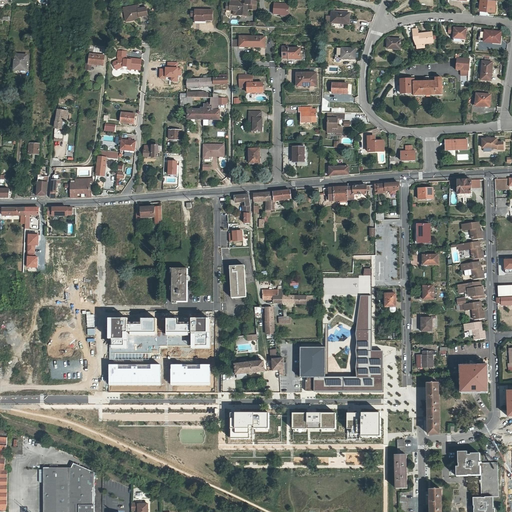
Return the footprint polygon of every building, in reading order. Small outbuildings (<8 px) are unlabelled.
[(491,11),(498,11),(498,1),(484,0),(483,15),(491,16),(491,11)] [(236,11),(239,11),(239,16),(248,16),(249,10),(249,4),(247,4),(242,4),(242,2),(232,1),(232,3),(231,10),(236,11)] [(258,2),(247,1),(247,4),(249,4),(256,5),(255,10),(258,10),(258,2)] [(281,15),(288,15),(289,4),(275,3),(274,14),(281,15)] [(136,5),(122,7),(124,18),(132,17),(133,19),(139,18),(139,17),(147,15),(146,7),(138,8),(137,9),(136,5)] [(197,22),(206,22),(206,21),(215,21),(215,11),(197,11),(197,22)] [(349,14),(332,12),(332,22),(348,23),(349,14)] [(468,28),(457,27),(456,37),(467,38),(468,28)] [(480,42),(498,44),(499,39),(502,39),(502,32),(481,30),(480,42)] [(420,35),(420,44),(426,44),(434,43),(434,33),(420,34),(420,35)] [(253,48),(253,37),(240,37),(240,48),(253,48)] [(253,37),(253,48),(265,48),(265,37),(253,37)] [(388,43),(388,49),(393,49),(393,47),(400,46),(400,38),(390,39),(390,38),(387,38),(386,38),(386,43),(388,43)] [(288,59),(288,61),(300,61),(300,49),(288,49),(288,48),(283,48),(283,59),(288,59)] [(355,51),(341,50),(341,61),(351,61),(350,59),(354,59),(355,51)] [(126,52),(117,51),(117,57),(118,60),(116,60),(112,62),(112,63),(115,70),(123,67),(130,68),(130,69),(140,70),(141,60),(129,59),(129,60),(125,60),(125,58),(126,52)] [(103,65),(104,55),(90,53),(89,63),(91,63),(103,65)] [(27,72),(28,56),(16,56),(15,71),(27,72)] [(470,59),(458,59),(457,71),(461,71),(461,76),(468,76),(470,59)] [(492,63),(482,62),(481,81),(489,82),(490,68),(492,68),(492,63)] [(297,87),(310,87),(310,74),(297,74),(297,87)] [(213,78),(214,85),(228,84),(228,75),(219,75),(219,78),(213,78)] [(239,85),(247,85),(247,94),(263,93),(263,84),(253,84),(252,76),(239,76),(239,85)] [(214,85),(213,78),(206,79),(206,77),(203,77),(203,79),(186,80),(186,88),(214,87),(214,85)] [(414,79),(400,79),(401,85),(401,93),(401,94),(414,93),(414,96),(455,94),(455,77),(435,78),(435,81),(427,81),(423,82),(414,82),(414,79)] [(347,86),(333,86),(332,96),(342,96),(343,95),(346,95),(347,86)] [(490,96),(476,95),(476,106),(489,107),(490,96)] [(196,98),(187,98),(180,97),(180,106),(192,106),(192,101),(200,100),(200,98),(196,98)] [(203,111),(203,120),(219,120),(219,119),(221,119),(221,116),(220,116),(219,110),(218,110),(218,104),(218,98),(214,98),(211,98),(210,105),(205,105),(205,111),(203,111)] [(308,107),(299,108),(299,113),(301,113),(301,123),(316,123),(315,112),(308,112),(308,107)] [(57,110),(56,122),(55,122),(55,129),(61,130),(62,121),(67,122),(68,111),(57,110)] [(203,120),(203,111),(187,110),(187,119),(203,120)] [(133,124),(134,114),(121,113),(120,123),(133,124)] [(252,124),(252,132),(262,132),(262,119),(261,119),(261,113),(249,113),(248,120),(251,119),(251,124),(252,124)] [(332,135),(332,139),(338,139),(338,137),(340,137),(340,135),(343,135),(343,130),(340,130),(340,128),(338,128),(338,121),(345,121),(345,115),(336,114),(336,121),(328,120),(327,135),(332,135)] [(61,130),(55,129),(54,139),(62,140),(63,131),(61,131),(61,130)] [(180,140),(181,131),(169,131),(169,140),(180,140)] [(376,150),(376,151),(385,151),(384,140),(377,141),(377,139),(375,139),(375,136),(369,136),(369,150),(376,150)] [(486,148),(487,148),(487,150),(488,151),(495,151),(496,150),(496,147),(501,147),(501,149),(507,149),(507,142),(501,142),(501,138),(486,139),(486,148)] [(136,141),(121,139),(120,149),(135,151),(136,141)] [(467,149),(467,139),(445,139),(445,150),(467,149)] [(39,155),(39,144),(29,143),(28,154),(39,155)] [(144,145),(143,157),(152,157),(152,159),(158,159),(158,146),(153,145),(144,145)] [(220,145),(203,145),(203,159),(209,159),(209,157),(211,157),(211,155),(219,155),(220,153),(220,145)] [(224,145),(220,145),(220,153),(219,155),(211,155),(211,157),(224,157),(224,145)] [(304,162),(304,148),(293,148),(293,162),(304,162)] [(120,153),(100,150),(98,166),(97,166),(96,175),(105,177),(105,175),(105,172),(107,162),(118,163),(120,153)] [(249,164),(259,164),(258,150),(248,150),(249,164)] [(415,160),(415,150),(412,150),(406,151),(400,151),(400,160),(415,160)] [(177,162),(169,162),(169,175),(177,176),(177,162)] [(330,176),(360,174),(359,165),(330,167),(330,176)] [(75,180),(75,184),(70,184),(70,198),(77,198),(77,194),(86,194),(86,198),(91,198),(93,179),(75,180)] [(510,182),(510,179),(496,180),(496,190),(510,189),(510,187),(510,182)] [(56,199),(56,184),(60,184),(60,180),(52,180),(49,199),(56,199)] [(458,181),(458,199),(472,199),(472,181),(458,181)] [(36,191),(36,196),(46,196),(47,183),(39,182),(37,182),(36,191)] [(376,186),(376,190),(379,190),(379,193),(386,193),(386,191),(399,191),(399,183),(376,186)] [(348,195),(349,200),(354,200),(354,195),(367,194),(368,191),(371,190),(371,186),(348,188),(348,195)] [(348,195),(348,188),(330,189),(330,197),(335,197),(335,204),(341,204),(341,205),(348,205),(348,201),(349,201),(349,200),(348,195)] [(0,189),(0,198),(9,199),(9,190),(0,189)] [(432,189),(418,190),(419,200),(432,200),(432,189)] [(267,193),(267,201),(266,215),(271,215),(271,210),(275,210),(275,201),(292,199),(291,191),(272,193),(267,193)] [(254,202),(267,201),(267,193),(254,195),(254,198),(254,202)] [(246,207),(250,207),(250,201),(249,201),(249,195),(235,196),(235,203),(246,202),(246,207)] [(141,225),(141,218),(155,217),(155,224),(162,224),(161,207),(142,208),(142,204),(137,204),(137,225),(141,225)] [(25,209),(25,216),(25,224),(25,233),(29,233),(29,216),(40,215),(38,208),(25,209)] [(53,216),(53,217),(68,217),(68,215),(72,215),(72,208),(48,208),(48,216),(53,216)] [(466,230),(474,229),(476,240),(486,238),(485,230),(483,231),(481,222),(465,224),(466,230)] [(430,226),(416,226),(416,244),(430,244),(430,226)] [(38,234),(28,234),(26,267),(37,268),(38,256),(34,256),(35,245),(38,246),(38,234)] [(483,251),(482,240),(465,243),(460,244),(461,251),(474,249),(476,259),(483,258),(486,258),(485,251),(483,251)] [(439,256),(424,256),(424,266),(439,265),(439,256)] [(466,264),(467,269),(474,268),(476,280),(487,278),(486,270),(483,271),(482,261),(466,264)] [(243,265),(229,266),(231,297),(246,296),(243,265)] [(172,302),(187,302),(186,269),(171,269),(172,302)] [(476,295),(476,299),(487,298),(486,290),(483,290),(482,281),(461,284),(462,291),(467,291),(467,289),(471,289),(475,288),(476,295)] [(511,285),(498,286),(499,296),(511,295),(511,285)] [(434,286),(424,286),(424,300),(434,300),(434,296),(439,296),(439,287),(434,287),(434,286)] [(274,300),(273,290),(264,291),(264,300),(274,300)] [(273,290),(274,300),(274,303),(284,303),(284,296),(284,290),(279,290),(273,290)] [(396,294),(386,294),(386,307),(390,307),(396,307),(396,294)] [(314,296),(295,296),(295,304),(307,304),(307,307),(314,307),(314,296)] [(325,348),(322,348),(301,348),(301,378),(306,378),(306,392),(383,391),(383,352),(372,351),(372,296),(361,296),(356,334),(357,342),(356,351),(357,359),(355,369),(357,377),(325,377),(325,348)] [(498,303),(502,303),(502,305),(511,304),(511,297),(500,298),(498,298),(498,303)] [(483,301),(458,305),(459,311),(474,309),(476,319),(487,318),(486,310),(484,310),(483,301)] [(267,307),(267,334),(275,333),(273,307),(267,307)] [(155,337),(155,319),(143,319),(143,324),(130,324),(130,319),(111,319),(110,349),(129,349),(129,337),(155,337)] [(178,319),(167,319),(167,336),(192,337),(192,349),(211,349),(211,319),(191,319),(191,324),(178,324),(178,319)] [(431,319),(423,319),(423,325),(421,325),(421,332),(432,331),(431,319)] [(465,324),(466,330),(474,329),(475,339),(488,337),(487,330),(485,330),(484,321),(465,324)] [(432,354),(432,351),(423,351),(423,355),(417,355),(418,367),(433,367),(433,354),(432,354)] [(280,370),(282,375),(285,375),(285,359),(278,359),(278,355),(273,355),(274,371),(280,370)] [(264,361),(235,364),(237,375),(265,372),(264,361)] [(210,365),(172,365),(172,385),(210,386),(210,365)] [(161,366),(109,366),(109,386),(161,387),(161,366)] [(461,374),(462,374),(462,393),(486,393),(486,378),(486,374),(487,374),(487,367),(478,367),(478,368),(470,369),(470,367),(461,367),(461,374)] [(440,434),(440,384),(429,384),(430,434),(440,434)] [(268,412),(230,413),(230,438),(250,438),(250,429),(268,429),(268,412)] [(336,413),(292,413),(292,429),(336,429),(336,413)] [(380,413),(347,413),(347,429),(351,429),(351,434),(361,435),(361,437),(380,437),(380,413)] [(0,469),(4,470),(8,429),(0,428),(0,469)] [(495,511),(496,508),(495,508),(494,496),(500,496),(499,462),(482,461),(482,452),(472,452),(472,454),(469,454),(469,451),(460,451),(460,462),(461,462),(461,466),(458,466),(458,475),(469,475),(470,474),(473,474),(473,475),(483,475),(483,496),(474,496),(474,505),(475,505),(475,508),(474,511),(495,511)] [(398,456),(395,456),(396,489),(407,488),(406,455),(404,455),(398,456)] [(210,475),(219,477),(221,462),(212,460),(210,475)] [(43,511),(94,511),(94,471),(73,462),(71,466),(43,466),(43,511)] [(441,511),(441,489),(431,489),(431,511),(441,511)] [(139,504),(133,503),(132,511),(139,511),(138,511),(148,511),(149,505),(139,505),(139,504)]
